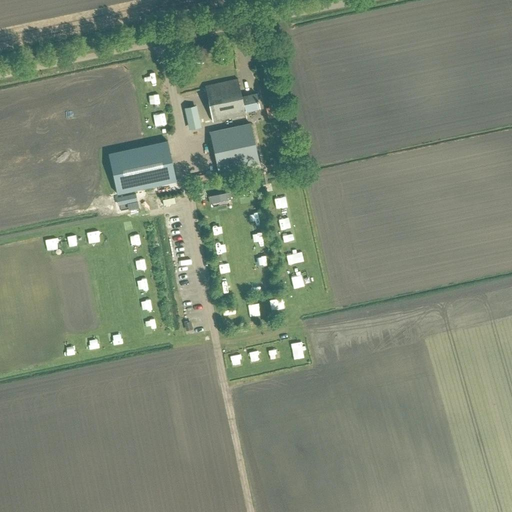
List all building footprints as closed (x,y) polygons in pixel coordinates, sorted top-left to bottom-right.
[(212,122),(245,114),(245,111),(259,108),(255,93),(242,96),(238,78),(204,85),(212,122)] [(271,117),(281,115),(279,106),(269,108),(271,117)] [(189,127),(199,124),(196,107),(185,109),(189,127)] [(210,130),(219,171),(259,163),(250,122),(210,130)] [(169,138),(112,152),(120,189),(178,176),(169,138)] [(184,233),(179,206),(171,207),(171,205),(165,206),(168,229),(176,227),(177,234),(184,233)] [(190,321),(201,320),(188,245),(184,246),(183,242),(174,244),(178,269),(186,268),(187,276),(178,278),(183,304),(189,303),(191,319),(183,321),(185,335),(192,333),(190,321)] [(215,252),(215,262),(225,261),(225,252),(215,252)] [(233,361),(234,370),(243,369),(242,360),(233,361)]
